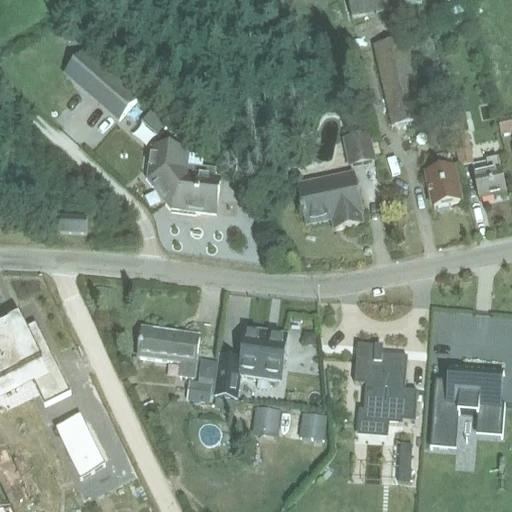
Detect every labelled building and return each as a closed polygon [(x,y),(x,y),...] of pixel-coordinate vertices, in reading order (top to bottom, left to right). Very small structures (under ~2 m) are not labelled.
[(396,0),(352,0),(356,21),(399,13),(396,0)] [(380,48),(395,128),(425,123),(410,42),(380,48)] [(78,87),(120,123),(137,104),(84,57),(71,72),(78,87)] [(511,120),(498,124),(501,138),(511,136),(511,120)] [(348,140),(353,166),(375,162),(370,136),(348,140)] [(456,139),(462,170),(472,168),(466,137),(456,139)] [(374,153),(378,168),(388,166),(384,150),(374,153)] [(172,212),(216,217),(220,190),(214,189),(216,174),(186,170),(187,156),(154,152),(150,183),(172,212)] [(427,175),(430,193),(434,212),(461,207),(450,156),(436,159),(439,172),(427,175)] [(473,169),(476,183),(480,202),(506,197),(499,164),(473,169)] [(296,190),(301,213),(302,219),(305,218),(307,229),(333,224),(335,233),(362,228),(360,218),(362,217),(354,177),(296,190)] [(60,237),(87,237),(87,222),(61,221),(60,237)] [(14,322),(0,328),(0,385),(27,372),(46,410),(71,397),(37,327),(21,335),(14,322)] [(139,362),(159,364),(181,367),(180,379),(194,381),(200,340),(143,332),(139,362)] [(240,381),(241,381),(281,386),(288,339),(247,333),(242,364),(240,381)] [(358,350),(355,389),(367,390),(364,428),(403,431),(403,427),(416,427),(419,396),(406,396),(409,362),(376,360),(377,351),(358,350)] [(240,381),(242,364),(220,361),(215,401),(237,404),(241,381),(240,381)] [(431,452),(432,452),(433,437),(452,439),(454,415),(459,415),(459,418),(460,418),(478,419),(479,419),(480,417),(484,417),(483,433),(502,435),(501,441),(503,441),(506,407),(501,407),(503,378),(505,378),(505,376),(461,373),(451,373),(451,374),(451,378),(450,385),(436,384),(431,452)] [(184,403),(210,407),(212,389),(186,386),(184,403)] [(256,413),(253,439),(278,443),(281,417),(256,413)] [(81,416),(55,428),(80,480),(106,468),(81,416)] [(303,418),(300,442),(324,445),(327,421),(303,418)] [(0,452),(0,488),(4,499),(29,490),(14,447),(0,452)] [(400,472),(399,489),(411,490),(412,472),(400,472)]
